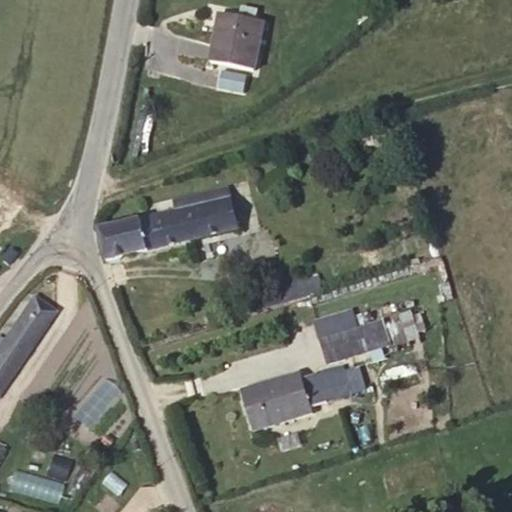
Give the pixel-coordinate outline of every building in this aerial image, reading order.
[(258,70),(269,22),(223,12),(213,60),(258,70)] [(247,93),(250,74),(225,70),(223,89),(247,93)] [(102,230),(110,263),(242,231),(231,186),(174,200),(177,211),(102,230)] [(33,295),(0,343),(0,401),(56,310),(33,295)] [(401,361),(394,336),(333,354),(340,380),(401,361)] [(311,390),(251,408),(263,448),(323,431),(322,425),(338,420),(329,391),(313,396),(311,390)] [(65,484),(16,471),(11,492),(59,505),(65,484)]
